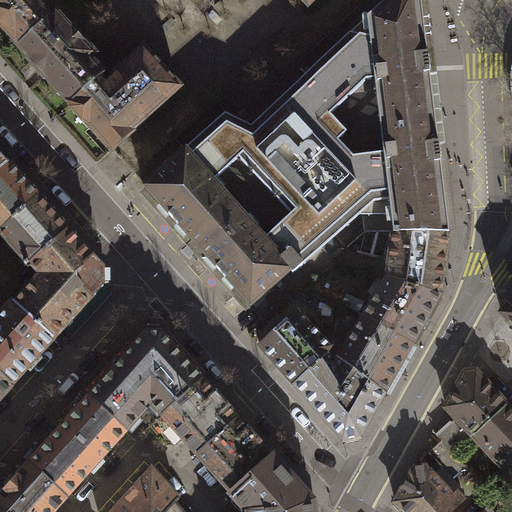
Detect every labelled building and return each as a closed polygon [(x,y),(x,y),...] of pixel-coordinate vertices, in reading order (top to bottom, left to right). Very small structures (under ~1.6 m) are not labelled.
[(0,0),(0,24),(18,46),(50,17),(31,0),(0,0)] [(382,128),(434,121),(420,1),(419,0),(390,0),(370,19),(377,84),(382,128)] [(18,46),(68,106),(97,80),(104,74),(90,58),(94,54),(55,11),(50,17),(18,46)] [(225,115),(187,150),(243,214),(284,260),(292,253),(302,264),(359,214),(363,214),(364,232),(395,231),(386,160),(382,128),(377,84),(370,19),(252,127),(225,115)] [(97,80),(68,106),(108,150),(178,88),(144,49),(115,75),(117,77),(105,88),(97,80)] [(448,232),(434,121),(382,128),(386,160),(395,231),(448,232)] [(145,186),(201,250),(243,214),(187,150),(145,186)] [(0,153),(0,169),(8,162),(0,153)] [(8,162),(0,169),(0,228),(38,195),(8,162)] [(38,195),(0,228),(0,233),(27,265),(31,261),(67,230),(38,195)] [(243,214),(201,250),(250,306),(263,295),(265,298),(274,290),(273,289),(292,272),(292,273),(302,264),(292,253),(284,260),(243,214)] [(67,230),(31,261),(40,273),(15,303),(54,338),(103,285),(103,268),(67,230)] [(387,277),(440,294),(448,232),(395,231),(387,277)] [(440,294),(387,277),(363,319),(412,343),(440,294)] [(54,338),(15,303),(12,301),(0,313),(0,373),(11,383),(54,338)] [(511,304),(507,304),(502,313),(511,322),(511,304)] [(259,349),(296,385),(325,356),(327,345),(297,312),(259,349)] [(412,343),(363,319),(338,358),(385,391),(412,343)] [(146,399),(161,415),(201,378),(161,333),(146,333),(89,397),(125,431),(144,410),(139,406),(146,399)] [(385,391),(338,358),(334,366),(325,356),(296,385),(345,442),(359,440),(385,391)] [(507,406),(477,372),(468,373),(460,379),(447,407),(464,425),(474,435),(507,406)] [(0,395),(11,383),(0,373),(0,395)] [(201,378),(161,415),(195,455),(237,418),(201,378)] [(89,397),(30,460),(67,495),(125,431),(89,397)] [(511,462),(511,410),(507,406),(474,435),(505,468),(511,462)] [(201,462),(231,495),(273,457),(242,424),(237,418),(195,455),(201,462)] [(451,422),(436,436),(442,442),(453,455),(474,435),(464,425),(458,431),(451,422)] [(453,455),(442,442),(421,461),(444,485),(464,466),(453,455)] [(313,511),(311,500),(273,457),(231,495),(245,506),(239,509),(239,511),(313,511)] [(51,511),(58,505),(67,495),(30,460),(20,472),(0,494),(0,509),(3,511),(51,511)] [(444,485),(421,461),(416,465),(409,472),(396,503),(404,511),(447,511),(462,498),(458,491),(452,495),(444,485)] [(166,511),(171,507),(178,499),(151,468),(110,511),(166,511)]
